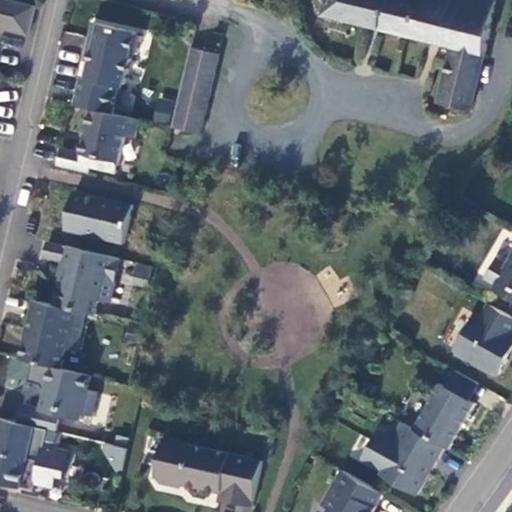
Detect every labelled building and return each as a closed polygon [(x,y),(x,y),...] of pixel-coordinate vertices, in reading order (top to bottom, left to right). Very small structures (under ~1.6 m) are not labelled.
[(38,7),(8,0),(0,0),(0,28),(30,36),(38,7)] [(498,0),(333,0),(330,15),(456,47),(456,46),(442,103),(472,110),(486,54),(487,54),(498,0)] [(139,33),(95,23),(89,50),(94,52),(87,79),(83,78),(76,105),(94,109),(114,114),(121,87),(126,84),(132,59),(139,54),(143,37),(138,36),(139,33)] [(222,54),(193,47),(174,128),(202,134),(221,57),(222,54)] [(94,109),(83,154),(64,149),(60,166),(91,173),(92,168),(118,174),(127,137),(137,139),(141,120),(114,114),(94,109)] [(136,205),(77,192),(68,231),(126,244),(136,205)] [(68,246),(50,242),(46,258),(64,262),(68,246)] [(123,259),(68,246),(64,262),(69,264),(59,306),(87,313),(98,315),(101,301),(113,303),(123,259)] [(511,260),(510,264),(499,258),(487,279),(498,285),(495,289),(511,298),(511,260)] [(59,306),(39,301),(35,316),(33,316),(29,334),(31,334),(25,360),(55,367),(64,369),(68,349),(78,352),(87,313),(59,306)] [(486,314),(483,319),(476,315),(457,350),(460,351),(458,354),(496,376),(498,373),(500,375),(509,360),(504,357),(511,342),(511,315),(491,304),(486,314)] [(55,367),(44,411),(25,406),(20,423),(51,430),(60,432),(65,410),(94,417),(100,393),(90,390),(93,376),(64,369),(55,367)] [(417,430),(447,447),(452,450),(478,404),(443,385),(417,430)] [(20,423),(0,418),(0,483),(24,489),(36,492),(38,484),(56,489),(59,478),(66,480),(72,452),(47,446),(51,430),(20,423)] [(385,475),(419,495),(431,474),(428,472),(433,462),(437,464),(447,447),(417,430),(406,423),(397,438),(397,439),(381,431),(366,459),(379,467),(387,471),(385,475)] [(254,507),(265,461),(167,439),(158,478),(160,478),(163,483),(173,485),(178,482),(223,493),(222,500),(254,507)] [(122,473),(126,447),(98,442),(93,468),(122,473)] [(376,511),(386,494),(345,471),(325,505),(331,509),(332,509),(329,511),(376,511)]
